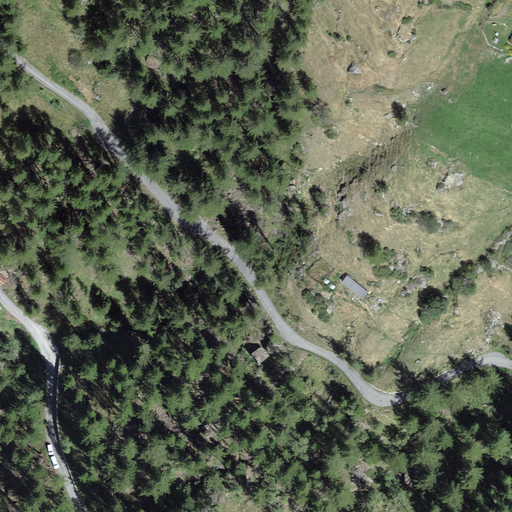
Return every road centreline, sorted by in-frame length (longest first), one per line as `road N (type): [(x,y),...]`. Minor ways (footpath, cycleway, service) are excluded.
road 1 (track): [(0,42),(113,138),(254,283),(291,339),(341,366),(372,400),(394,402),(496,359),(511,367)]
road 2 (track): [(86,511),(56,436),(54,354),(39,326),(0,291)]
